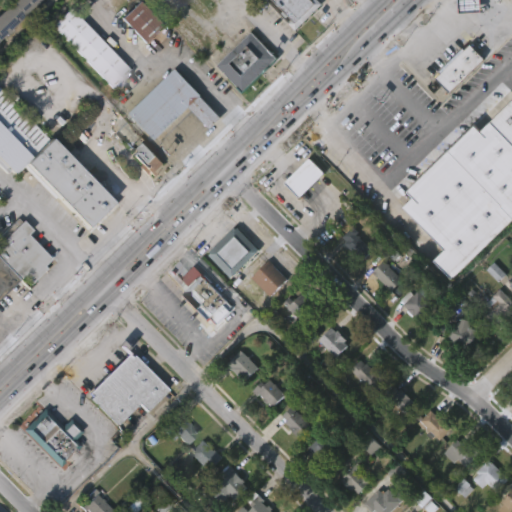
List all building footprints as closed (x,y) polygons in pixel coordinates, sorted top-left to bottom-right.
[(39,0),(0,38),(0,11),(11,0),(39,0)] [(138,0),(163,28),(145,45),(119,18),(138,0)] [(318,0),(322,4),(296,31),(289,24),(292,21),(288,17),(286,19),(281,14),(283,11),(272,0),(318,0)] [(118,87),(116,89),(52,23),(70,6),(134,72),(118,87)] [(263,31),(294,64),(315,44),(284,12),(263,31)] [(277,59),(242,93),(216,67),(252,33),(277,59)] [(455,49),(477,48),(476,33),(455,34),(455,49)] [(141,80),(159,64),(134,37),(116,53),(141,80)] [(47,60),(110,127),(128,110),(65,43),(47,60)] [(476,43),(489,58),(454,92),(440,77),(446,72),(444,69),(467,47),(469,49),(476,43)] [(239,128),(273,95),(248,68),(213,101),(239,128)] [(199,97),(221,119),(209,130),(188,108),(155,141),(128,114),(175,69),(200,96),(199,97)] [(446,129),(482,97),(466,80),(431,113),(446,129)] [(0,87),(8,96),(13,91),(39,118),(34,123),(51,141),(55,137),(118,204),(89,233),(72,215),(74,212),(58,195),(54,199),(24,167),(16,175),(10,169),(6,172),(0,165),(0,87)] [(501,128),(511,139),(511,226),(457,281),(438,262),(449,251),(398,199),(409,188),(411,191),(480,121),(487,128),(494,121),(501,128)] [(156,172),(151,178),(146,172),(143,175),(136,167),(138,164),(130,157),(143,144),(164,164),(156,172)] [(111,240),(45,173),(31,187),(0,155),(0,210),(5,205),(9,210),(18,201),(80,264),(89,255),(93,258),(111,240)] [(146,213),(160,200),(140,178),(126,191),(146,213)] [(281,219),(296,234),(321,209),(306,194),(281,219)] [(0,232),(16,217),(19,220),(20,218),(30,229),(25,233),(48,257),(41,264),(44,267),(27,284),(19,276),(17,278),(0,260),(0,232)] [(356,233),(361,236),(360,237),(372,250),(362,260),(345,243),(347,241),(342,236),(353,225),(359,231),(356,233)] [(234,226),(236,228),(237,227),(259,248),(231,277),(208,255),(211,252),(209,251),(234,226)] [(288,279),(271,296),(251,276),(270,258),(275,264),(274,265),(288,279)] [(384,260),(387,263),(388,262),(403,279),(391,290),(373,271),(384,260)] [(0,261),(16,278),(0,293),(0,261)] [(204,290),(228,314),(256,285),(232,262),(204,290)] [(364,281),(348,264),(337,275),(353,292),(364,281)] [(227,300),(213,314),(202,303),(197,309),(182,293),(202,273),(227,300)] [(414,287),(418,291),(419,290),(435,305),(421,319),(416,314),(413,317),(406,311),(408,309),(403,304),(405,302),(402,299),(414,287)] [(511,299),(511,309),(494,325),(483,314),(490,307),(486,303),(501,288),(511,299)] [(303,293),(318,308),(304,323),(283,302),(289,296),(295,301),(303,293)] [(248,313),(266,333),(284,315),(266,296),(248,313)] [(369,308),(388,327),(399,316),(380,297),(369,308)] [(194,348),(201,341),(211,352),(225,338),(199,311),(178,331),(194,348)] [(471,323),(470,326),(478,329),(470,349),(462,347),(463,344),(448,339),(454,323),(458,325),(461,316),(472,321),(471,323)] [(334,328),(336,331),(338,329),(347,339),(345,342),(348,345),(336,357),(319,339),(332,326),(334,328)] [(413,354),(427,339),(414,326),(399,341),(413,354)] [(485,358),(507,339),(496,326),(474,346),(485,358)] [(311,339),(299,328),(290,337),(286,333),(280,339),(288,348),(284,352),(290,359),(311,339)] [(261,367),(248,380),(244,376),(243,377),(231,364),(245,350),(261,367)] [(124,351),(128,356),(131,353),(166,388),(143,412),(135,404),(115,423),(84,392),(124,351)] [(466,384),(473,367),(466,364),(468,358),(454,352),(445,374),(466,384)] [(368,363),(369,363),(375,368),(376,367),(385,375),(375,384),(376,385),(372,389),(354,370),(364,360),(368,363)] [(314,376),(332,393),(345,379),(327,362),(314,376)] [(272,379),(288,396),(273,411),(254,390),(264,380),(268,384),(272,379)] [(239,417),(254,404),(238,386),(223,400),(239,417)] [(396,386),(402,391),(404,389),(422,405),(420,408),(423,411),(417,418),(412,414),(410,417),(386,397),(396,386)] [(80,431),(111,461),(133,439),(141,447),(162,425),(123,387),(80,431)] [(347,405),(365,425),(378,414),(359,394),(347,405)] [(315,426),(303,438),(291,427),(293,425),(289,422),(290,420),(285,416),(294,406),(315,426)] [(42,407),(60,425),(68,417),(81,430),(73,438),(80,445),(66,458),(71,462),(63,470),(21,428),(42,407)] [(439,411),(441,412),(443,410),(456,424),(441,439),(430,427),(427,430),(420,422),(435,407),(439,411)] [(177,418),(180,420),(182,418),(186,422),(187,421),(198,431),(185,445),(174,434),(170,439),(162,431),(167,425),(166,424),(174,415),(177,418)] [(282,431),(268,416),(254,429),(268,444),(282,431)] [(413,440),(397,425),(387,436),(403,450),(413,440)] [(340,452),(326,464),(308,446),(322,433),(340,452)] [(457,438),(467,445),(470,442),(480,452),(467,467),(458,459),(454,463),(444,454),(457,438)] [(203,439),(223,456),(210,469),(191,451),(203,439)] [(308,461),(287,442),(277,454),(297,472),(308,461)] [(57,462),(39,443),(17,464),(53,501),(75,480),(70,474),(78,467),(65,453),(57,462)] [(416,457),(435,477),(447,465),(427,446),(416,457)] [(166,465),(181,480),(193,469),(178,453),(166,465)] [(509,479),(497,491),(488,482),(482,488),(473,479),(479,473),(477,472),(489,459),(509,479)] [(359,473),(363,477),(365,474),(371,481),(358,493),(353,488),(351,490),(340,479),(357,462),(364,468),(359,473)] [(247,486),(235,499),(230,495),(223,503),(211,492),(224,478),(219,473),(228,463),(245,481),(243,483),(247,486)] [(327,481),(317,470),(303,483),(314,494),(327,481)] [(187,488),(204,506),(218,493),(200,475),(187,488)] [(450,499),(454,495),(462,503),(472,492),(454,475),(440,489),(450,499)] [(157,487),(147,497),(149,499),(141,506),(139,505),(132,511),(128,511),(124,508),(134,498),(132,497),(151,481),(157,487)] [(99,488),(108,497),(103,502),(112,511),(111,511),(87,511),(84,508),(83,510),(78,505),(92,488),(95,491),(99,488)] [(389,488),(395,494),(398,490),(406,497),(391,511),(372,511),(364,504),(379,489),(382,492),(383,490),(385,492),(389,488)] [(263,502),(267,507),(269,505),(272,508),(271,510),(272,511),(237,511),(243,506),(248,511),(252,507),(246,499),(255,490),(265,500),(263,502)] [(500,511),(486,495),(468,511),(500,511)] [(217,508),(220,511),(235,511),(225,501),(217,508)] [(362,511),(352,501),(339,511),(362,511)]
